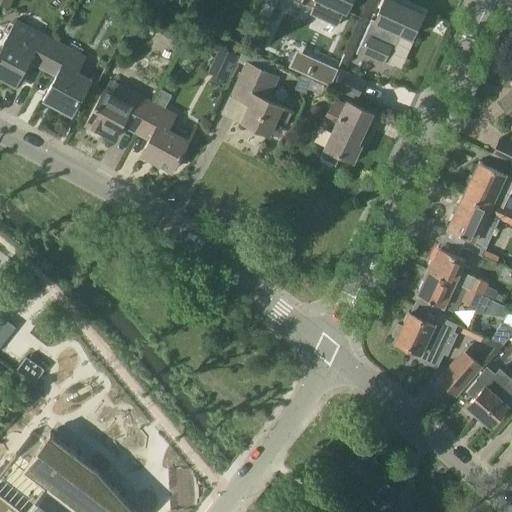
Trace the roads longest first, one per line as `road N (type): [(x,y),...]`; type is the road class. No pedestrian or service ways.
road 1 (residential): [(330,351),(117,191),(0,129)]
road 2 (residential): [(330,351),(373,279),(500,0)]
road 3 (residential): [(511,509),(330,351)]
road 4 (residential): [(223,511),(330,351)]
